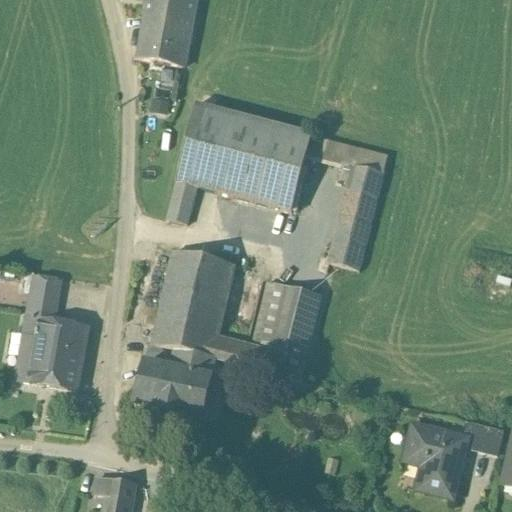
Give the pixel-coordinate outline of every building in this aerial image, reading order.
[(145,0),(141,19),(143,20),(135,62),(181,71),(184,52),(186,53),(194,0),(145,0)] [(197,111),(177,188),(197,193),(291,221),(312,142),(197,111)] [(351,172),(324,270),(360,280),(386,181),(351,172)] [(189,223),(197,193),(177,188),(169,217),(189,223)] [(173,258),(151,354),(173,360),(206,367),(212,369),(214,359),(234,272),(173,258)] [(23,336),(37,339),(40,323),(54,325),(61,284),(33,279),(23,336)] [(256,358),(251,378),(301,389),(321,301),(268,289),(266,295),(271,296),(256,358)] [(54,325),(40,323),(37,339),(29,385),(77,393),(88,331),(54,325)] [(16,382),(29,385),(37,339),(23,336),(16,382)] [(214,359),(212,369),(251,378),(256,358),(219,350),(217,360),(214,359)] [(147,373),(169,378),(173,360),(151,354),(147,373)] [(206,367),(173,360),(169,378),(202,386),(206,367)] [(147,373),(144,373),(134,413),(159,419),(159,421),(178,426),(179,424),(201,429),(210,388),(202,386),(169,378),(147,373)] [(504,437),(466,428),(464,438),(474,441),(470,455),(498,463),(504,437)] [(413,430),(404,466),(424,471),(418,493),(453,501),(467,444),(413,430)] [(133,511),(138,487),(95,479),(91,497),(106,500),(104,511),(133,511)]
